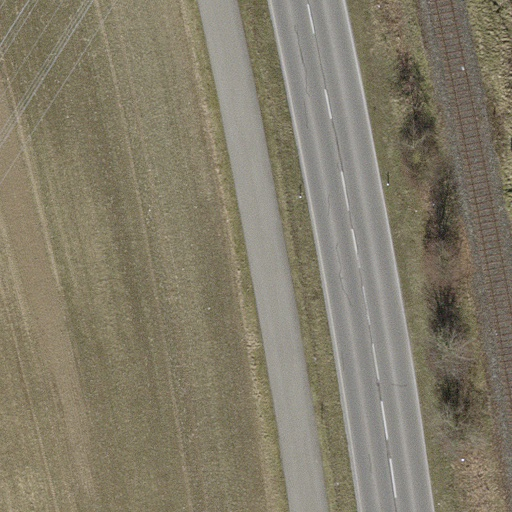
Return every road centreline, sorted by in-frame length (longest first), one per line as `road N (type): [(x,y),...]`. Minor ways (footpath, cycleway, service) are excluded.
road 1 (track): [(314,511),(220,0)]
road 2 (secondary): [(310,0),(399,511)]
